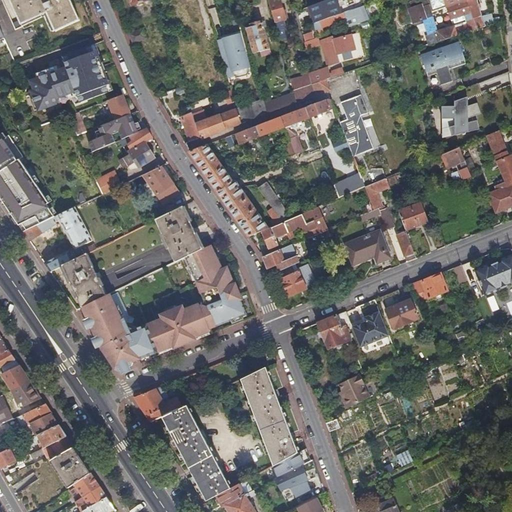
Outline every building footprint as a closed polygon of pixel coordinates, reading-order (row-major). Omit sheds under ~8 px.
[(80,20),(70,0),(10,0),(21,25),(46,13),(55,31),(80,20)] [(280,0),(268,0),(270,8),(279,40),(287,38),(283,20),(285,19),(280,0)] [(350,10),(346,0),(345,0),(330,5),(334,16),(350,10)] [(454,37),(493,24),(490,15),(482,18),(476,0),(427,0),(432,14),(447,8),(452,26),(462,22),(461,17),(464,17),(466,24),(453,28),(437,33),(435,26),(432,27),(429,18),(427,14),(425,15),(422,7),(422,5),(412,9),(408,10),(413,24),(423,20),(426,29),(427,28),(429,35),(425,36),(427,41),(430,41),(431,45),(454,37)] [(426,6),(424,0),(417,0),(410,3),(412,9),(422,5),(422,7),(426,6)] [(381,13),(378,1),(364,6),(370,21),(374,19),(373,16),(381,13)] [(370,21),(364,6),(361,7),(316,24),(318,31),(345,21),(357,17),(360,25),(370,21)] [(357,17),(345,21),(348,29),(360,25),(357,17)] [(462,22),(452,26),(453,28),(466,24),(464,17),(461,17),(462,22)] [(271,54),(262,22),(250,26),(250,28),(246,29),(253,54),(260,52),(261,57),(271,54)] [(0,196),(24,233),(57,217),(17,159),(23,155),(8,134),(2,138),(0,134),(0,41),(5,40),(0,29),(0,196)] [(143,30),(128,34),(132,44),(146,40),(143,30)] [(249,72),(238,35),(216,40),(227,78),(234,76),(237,78),(247,75),(249,72)] [(356,49),(352,35),(344,37),(342,35),(337,39),(335,40),(334,38),(323,41),(330,66),(341,63),(338,54),(356,49)] [(311,36),(304,38),(306,44),(313,41),(311,36)] [(460,44),(422,57),(427,72),(436,68),(442,85),(453,81),(448,65),(465,59),(460,44)] [(79,103),(107,92),(103,81),(106,79),(104,73),(100,63),(97,56),(94,57),(90,46),(47,62),(43,69),(35,73),(37,78),(29,81),(32,90),(29,91),(37,111),(58,103),(57,99),(75,92),(79,103)] [(325,80),(330,79),(327,69),(309,76),(309,77),(311,85),(325,80)] [(293,91),(311,85),(309,77),(290,82),(293,91)] [(325,80),(311,85),(314,97),(329,91),(325,80)] [(311,85),(293,91),(294,93),(296,103),(314,97),(311,85)] [(296,103),(294,93),(264,105),(267,114),(280,109),(296,103)] [(128,107),(123,95),(108,101),(112,113),(128,107)] [(349,147),(352,156),(379,146),(360,95),(341,103),(347,119),(339,122),(346,139),(349,147)] [(476,103),(467,107),(466,98),(454,102),(454,107),(442,108),(442,120),(455,119),(455,126),(450,128),(452,137),(479,130),(477,121),(467,123),(467,119),(481,114),(476,103)] [(267,114),(264,105),(263,100),(242,107),(247,122),(267,114)] [(329,111),(326,101),(288,115),(237,134),(240,144),(280,130),(280,129),(284,127),(285,128),(329,111)] [(195,124),(200,138),(200,139),(247,122),(242,107),(236,109),(235,105),(232,107),(233,111),(195,124)] [(130,114),(128,107),(112,113),(115,120),(130,114)] [(86,132),(77,113),(70,115),(79,135),(86,132)] [(89,142),(93,152),(116,142),(112,135),(119,132),(122,139),(129,136),(137,132),(130,114),(115,120),(98,127),(102,136),(89,142)] [(180,118),(189,142),(200,138),(195,124),(191,114),(180,118)] [(145,143),(152,138),(147,128),(145,129),(137,132),(129,136),(133,142),(127,145),(131,151),(129,152),(131,155),(125,159),(129,166),(135,162),(139,168),(154,158),(145,143)] [(496,213),(511,205),(511,158),(511,157),(508,158),(498,132),(487,137),(505,182),(493,187),(495,191),(488,194),(496,213)] [(235,146),(231,136),(226,138),(230,148),(235,146)] [(303,152),(297,137),(289,139),(295,155),(303,152)] [(335,152),(349,147),(346,139),(333,145),(335,152)] [(295,155),(290,142),(284,144),(289,157),(295,155)] [(232,182),(207,145),(190,151),(249,236),(262,231),(267,228),(258,214),(259,214),(244,193),(243,193),(234,181),(232,182)] [(464,161),(459,148),(441,156),(446,169),(464,161)] [(464,180),(470,177),(466,166),(463,167),(465,172),(461,175),(464,180)] [(179,193),(160,167),(143,175),(146,180),(155,192),(163,204),(179,193)] [(419,180),(414,167),(409,169),(414,182),(419,180)] [(414,182),(409,169),(386,179),(388,186),(390,191),(396,188),(397,191),(414,184),(414,182)] [(98,182),(104,194),(122,186),(115,173),(98,182)] [(450,175),(448,176),(452,184),(459,181),(456,173),(452,174),(450,175)] [(388,186),(386,179),(364,188),(367,195),(373,193),(388,186)] [(151,195),(155,192),(146,180),(142,183),(151,195)] [(276,195),(266,182),(258,188),(267,201),(276,195)] [(373,193),(367,195),(370,202),(373,210),(378,208),(373,193)] [(272,208),(282,222),(291,218),(276,195),(267,201),(272,208)] [(165,216),(176,210),(172,202),(161,208),(165,216)] [(373,210),(370,202),(362,205),(365,214),(366,213),(373,210)] [(398,211),(405,230),(427,222),(420,203),(398,211)] [(156,220),(176,263),(185,258),(204,250),(193,228),(190,230),(188,225),(191,223),(183,207),(176,210),(165,216),(156,220)] [(326,230),(317,207),(291,218),(282,222),(272,227),(270,227),(275,238),(287,233),(289,240),(296,237),(293,230),(301,227),(307,238),(326,230)] [(57,217),(24,233),(30,242),(57,224),(56,222),(60,220),(74,249),(91,241),(76,208),(57,217)] [(269,222),(272,227),(282,222),(272,208),(267,211),(273,220),(269,222)] [(366,213),(368,218),(380,213),(379,210),(378,208),(373,210),(366,213)] [(386,208),(379,210),(380,213),(386,230),(394,227),(386,208)] [(270,227),(267,228),(262,231),(269,248),(278,245),(275,238),(270,227)] [(390,258),(379,230),(344,244),(352,265),(374,256),(377,263),(390,258)] [(399,241),(404,256),(413,252),(406,232),(399,235),(401,240),(399,241)] [(77,256),(79,258),(87,254),(112,241),(109,236),(80,250),(81,254),(77,256)] [(291,245),(263,257),(268,269),(276,265),(279,271),(295,264),(298,263),(291,245)] [(160,315),(162,319),(171,339),(169,341),(171,346),(173,345),(173,346),(174,347),(196,338),(196,337),(210,332),(211,331),(210,329),(221,324),(231,320),(246,314),(241,301),(242,300),(240,295),(234,297),(232,293),(238,290),(236,285),(234,285),(227,268),(222,271),(211,246),(204,250),(185,258),(204,302),(202,305),(200,306),(200,304),(185,310),(183,305),(160,315)] [(45,263),(50,272),(62,266),(76,259),(71,250),(67,252),(68,252),(45,263)] [(404,256),(407,262),(416,258),(413,252),(404,256)] [(76,259),(62,266),(81,304),(82,307),(107,295),(95,272),(94,272),(92,268),(93,267),(87,254),(79,258),(76,259)] [(511,256),(501,261),(502,264),(498,263),(492,266),(490,268),(489,265),(476,271),(486,295),(499,290),(499,288),(502,288),(508,286),(510,283),(511,285),(511,284),(511,256)] [(295,264),(279,271),(278,272),(289,297),(316,285),(308,265),(297,270),(295,264)] [(461,265),(454,268),(460,280),(466,278),(461,265)] [(441,274),(412,285),(418,301),(425,298),(425,299),(428,298),(428,299),(448,291),(441,274)] [(488,299),(493,312),(508,306),(511,316),(511,293),(511,294),(501,298),(499,294),(488,299)] [(82,307),(100,347),(116,370),(120,372),(133,366),(134,363),(136,362),(134,358),(140,356),(141,360),(160,352),(168,349),(157,322),(135,331),(128,328),(124,318),(122,319),(111,294),(107,295),(82,307)] [(418,319),(411,301),(397,307),(396,306),(385,310),(394,330),(404,326),(404,325),(418,319)] [(346,312),(337,316),(338,320),(339,320),(340,321),(339,322),(342,327),(345,326),(351,324),(346,312)] [(389,336),(380,313),(368,318),(370,321),(366,323),(353,328),(360,348),(389,336)] [(337,316),(318,324),(329,350),(352,341),(345,326),(342,327),(339,322),(340,321),(339,320),(338,320),(337,316)] [(162,319),(157,322),(168,349),(173,346),(173,345),(171,346),(169,341),(171,339),(162,319)] [(351,325),(353,328),(366,323),(364,319),(351,325)] [(197,340),(211,334),(210,332),(196,337),(196,338),(197,340)] [(0,354),(9,349),(0,336),(0,354)] [(173,346),(168,349),(160,352),(161,355),(175,349),(174,347),(173,346)] [(0,368),(16,360),(9,349),(0,354),(0,368)] [(30,383),(19,366),(2,375),(13,391),(30,383)] [(298,454),(266,368),(241,380),(274,467),(283,462),(298,454)] [(341,398),(346,408),(369,397),(363,385),(364,384),(360,375),(339,384),(343,392),(345,396),(341,398)] [(30,383),(13,391),(17,400),(14,401),(18,409),(41,399),(30,383)] [(170,402),(162,387),(153,391),(135,398),(152,422),(163,417),(183,408),(179,398),(170,402)] [(228,395),(225,388),(209,395),(212,403),(228,395)] [(0,397),(0,425),(13,419),(3,396),(0,397)] [(51,414),(45,405),(24,414),(29,424),(30,424),(51,414)] [(188,405),(183,408),(163,417),(208,501),(217,497),(232,489),(188,405)] [(23,427),(29,424),(24,414),(18,418),(23,427)] [(326,423),(329,432),(340,427),(337,419),(326,423)] [(30,424),(29,424),(23,427),(22,428),(29,440),(36,436),(30,424)] [(66,437),(59,425),(36,436),(29,440),(15,447),(16,449),(21,447),(24,453),(32,449),(31,447),(35,445),(38,440),(39,439),(40,441),(38,443),(41,449),(66,437)] [(73,447),(66,437),(41,449),(31,455),(33,459),(44,453),(46,457),(48,456),(51,456),(54,459),(58,456),(73,447)] [(91,473),(73,447),(58,456),(54,459),(50,462),(70,491),(76,488),(74,485),(91,473)] [(302,467),(311,462),(306,449),(298,454),(283,462),(287,474),(302,467)] [(0,467),(1,469),(15,462),(8,450),(3,452),(0,453),(0,467)] [(307,482),(302,467),(287,474),(274,480),(281,492),(289,489),(294,499),(309,492),(306,483),(307,482)] [(100,487),(91,473),(74,485),(76,488),(70,491),(68,492),(75,503),(100,487)] [(217,497),(222,507),(225,505),(248,494),(247,490),(244,492),(240,485),(232,489),(217,497)] [(82,511),(107,497),(100,487),(75,503),(81,511),(82,511)] [(229,511),(256,511),(247,498),(257,493),(256,490),(248,494),(225,505),(229,511)] [(378,504),(392,499),(390,494),(375,500),(378,504)] [(112,511),(116,510),(107,497),(82,511),(112,511)] [(321,511),(317,498),(298,507),(300,511),(321,511)] [(398,511),(392,498),(392,499),(378,504),(377,505),(380,511),(398,511)]
